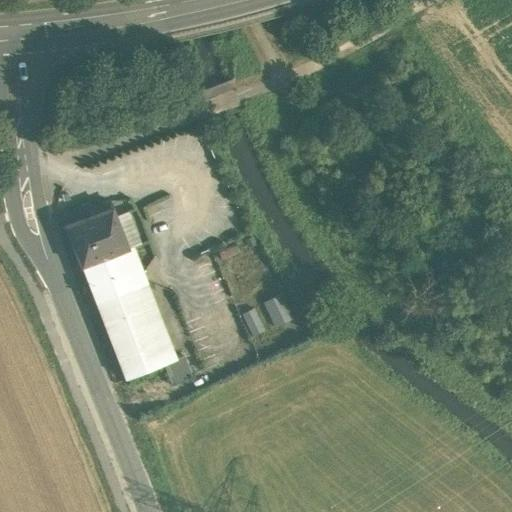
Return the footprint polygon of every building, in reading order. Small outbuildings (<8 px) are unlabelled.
[(112,209),(66,228),(82,268),(83,268),(90,285),(129,270),(122,253),(128,250),(112,209)] [(129,270),(90,285),(126,380),(164,365),(165,365),(165,364),(129,270)] [(291,318),(280,295),(262,304),(273,327),(291,318)] [(263,332),(252,309),(241,314),(252,337),(263,332)] [(184,357),(165,364),(165,365),(164,365),(171,383),(191,376),(184,357)]
